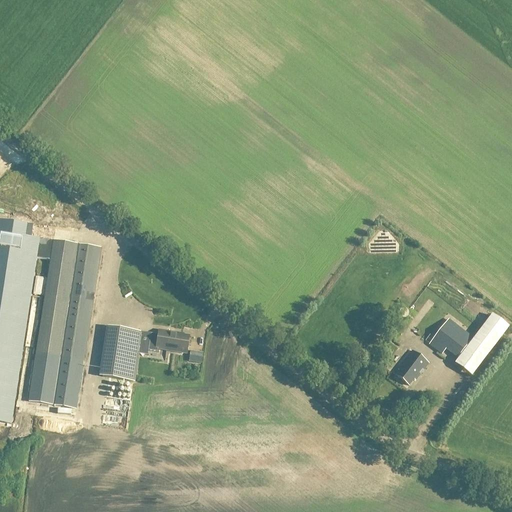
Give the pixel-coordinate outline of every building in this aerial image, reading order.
[(0,425),(15,428),(43,241),(28,239),(30,229),(0,224),(0,425)] [(83,363),(100,250),(53,242),(36,355),(83,363)] [(121,289),(134,267),(117,257),(104,280),(121,289)] [(159,311),(170,300),(148,276),(137,287),(159,311)] [(448,322),(438,335),(429,346),(435,350),(435,351),(442,356),(446,351),(457,360),(472,340),(460,331),(448,322)] [(133,383),(140,334),(109,329),(102,379),(133,383)] [(189,338),(182,337),(181,337),(181,336),(158,332),(158,336),(150,335),(147,352),(157,353),(157,351),(165,352),(186,355),(189,338)] [(415,382),(428,365),(412,352),(398,371),(400,373),(396,378),(408,387),(414,381),(415,382)] [(202,355),(190,353),(189,363),(201,365),(202,355)] [(42,386),(55,386),(55,374),(42,374),(42,386)] [(79,385),(78,377),(60,378),(60,386),(79,385)] [(411,431),(417,436),(438,412),(432,406),(411,431)]
